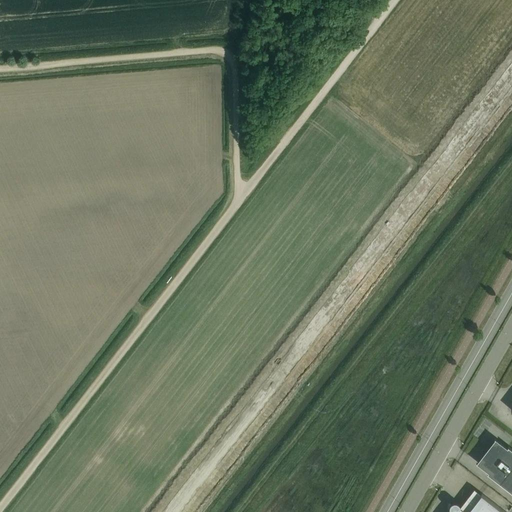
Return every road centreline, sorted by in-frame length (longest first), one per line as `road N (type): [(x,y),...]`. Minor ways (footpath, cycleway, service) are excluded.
road 1 (unclassified): [(0,507),(235,203)]
road 2 (unclassified): [(235,203),(233,72),(226,58),(212,51),(0,71)]
road 3 (unclassified): [(235,203),(394,0)]
road 4 (tertiary): [(386,511),(511,292)]
road 5 (unclassified): [(511,326),(406,511)]
